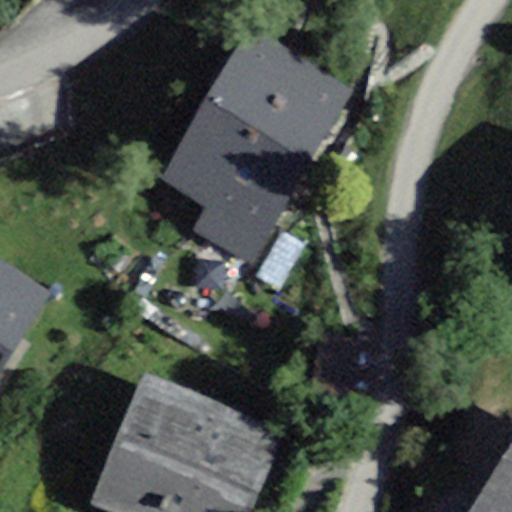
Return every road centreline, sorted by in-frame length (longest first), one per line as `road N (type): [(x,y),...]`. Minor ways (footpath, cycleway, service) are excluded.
road 1 (residential): [(495,0),(453,74),(418,176),(386,420),(361,511)]
road 2 (residential): [(149,0),(113,34),(0,79)]
